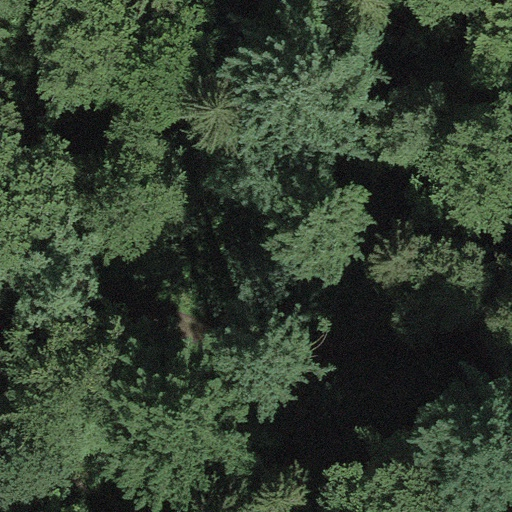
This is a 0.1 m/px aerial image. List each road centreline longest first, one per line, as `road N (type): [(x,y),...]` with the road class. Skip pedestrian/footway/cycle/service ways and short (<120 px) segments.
road 1 (track): [(0,215),(63,268),(186,339),(321,349),(511,314)]
road 2 (track): [(103,511),(41,443),(0,378)]
